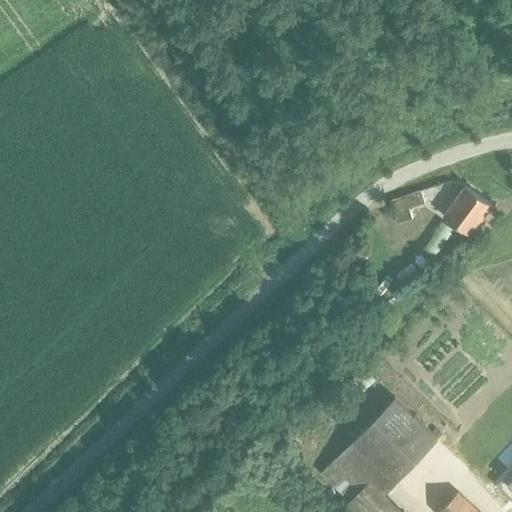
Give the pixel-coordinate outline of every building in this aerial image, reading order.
[(445,217),(472,236),(494,206),(467,186),(445,217)] [(412,207),(428,201),(424,189),(392,199),(400,222),(415,217),(412,207)] [(365,368),(341,391),(353,401),(376,379),(365,368)] [(396,396),(321,472),(349,500),(339,510),(340,511),(405,511),(386,493),(438,437),(396,396)] [(511,511),(511,466),(487,492),(507,511),(511,511)] [(482,511),(459,490),(435,511),(482,511)]
